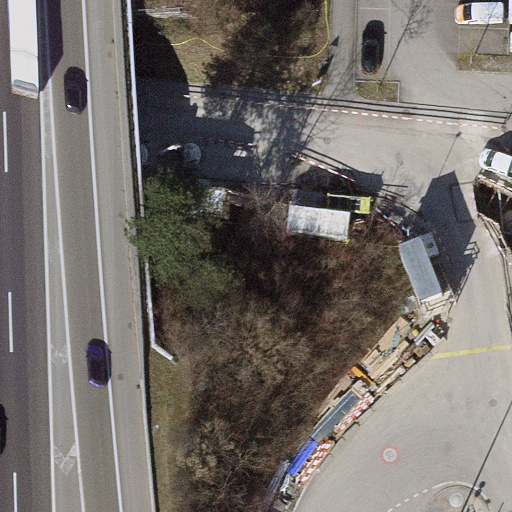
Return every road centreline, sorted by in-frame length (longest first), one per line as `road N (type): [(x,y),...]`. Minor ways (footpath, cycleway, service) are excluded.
road 1 (motorway): [(104,511),(69,0)]
road 2 (motorway): [(17,511),(2,0)]
road 3 (unclassified): [(476,171),(508,406)]
road 4 (unclassified): [(508,406),(404,445),(329,511)]
